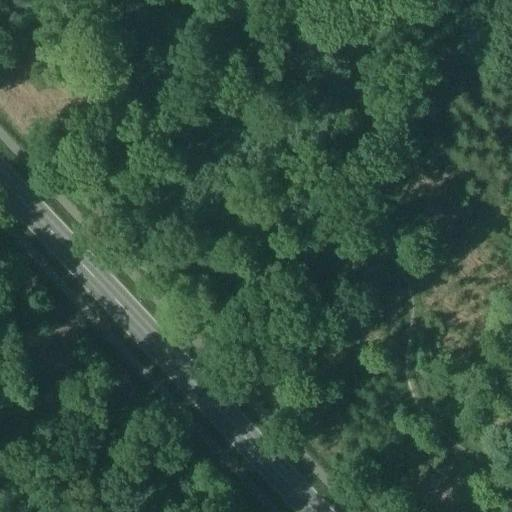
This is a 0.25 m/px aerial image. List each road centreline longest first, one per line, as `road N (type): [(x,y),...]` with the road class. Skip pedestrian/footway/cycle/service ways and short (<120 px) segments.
road 1 (track): [(467,453),(419,414),(407,379),(403,284),(354,193),(348,24)]
road 2 (secondary): [(314,511),(0,177)]
road 3 (track): [(348,24),(259,24),(178,0)]
